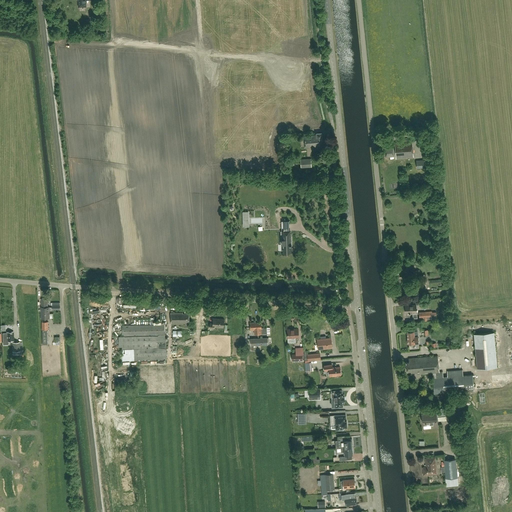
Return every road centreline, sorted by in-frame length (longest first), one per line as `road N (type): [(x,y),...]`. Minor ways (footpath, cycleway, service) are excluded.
road 1 (unclassified): [(411,511),(358,0)]
road 2 (unclassified): [(358,307),(0,280)]
road 3 (tertiary): [(358,307),(326,0)]
road 4 (tertiary): [(379,511),(358,307)]
